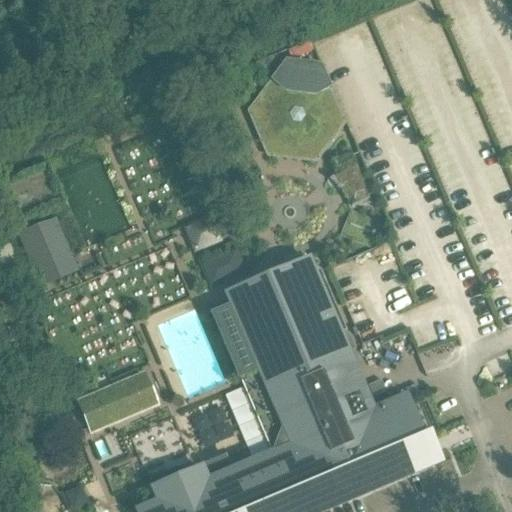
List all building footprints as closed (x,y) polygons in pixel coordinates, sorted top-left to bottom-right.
[(287,67),(274,84),(284,91),(266,115),(278,144),(308,148),(328,123),(317,94),(328,90),(319,70),(287,67)] [(374,214),(344,142),(342,142),(331,155),(328,162),(329,167),(329,168),(332,169),(335,169),(337,174),(329,178),(327,182),(327,184),(334,194),(338,194),(341,192),(345,193),(347,200),(346,203),(347,207),(348,210),(350,211),(351,211),(356,211),(367,212),(374,214)] [(376,226),(352,216),(345,236),(368,245),(376,226)] [(196,251),(218,242),(209,222),(188,231),(196,251)] [(26,241),(43,281),(71,269),(54,229),(26,241)] [(159,505),(142,511),(313,511),(318,510),(432,461),(424,442),(425,441),(407,400),(373,414),(340,337),(347,334),(320,272),(314,275),(308,262),(227,296),(232,309),(212,318),(213,320),(216,319),(240,376),(238,377),(239,380),(241,379),(274,456),(207,485),(201,471),(153,491),(159,505)] [(0,360),(1,361),(6,360),(10,357),(13,353),(15,349),(16,344),(15,339),(13,335),(10,331),(6,329),(1,327),(0,327),(0,360)] [(142,378),(81,404),(93,433),(154,407),(142,378)]
